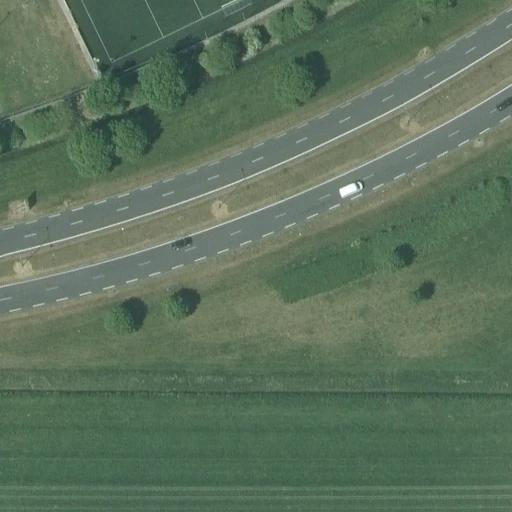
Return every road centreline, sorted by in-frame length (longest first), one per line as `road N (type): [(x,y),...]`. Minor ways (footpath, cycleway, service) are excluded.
road 1 (primary): [(511,24),(416,84),(288,145),(141,204),(0,243)]
road 2 (primary): [(0,304),(181,256),(312,210),(511,103)]
